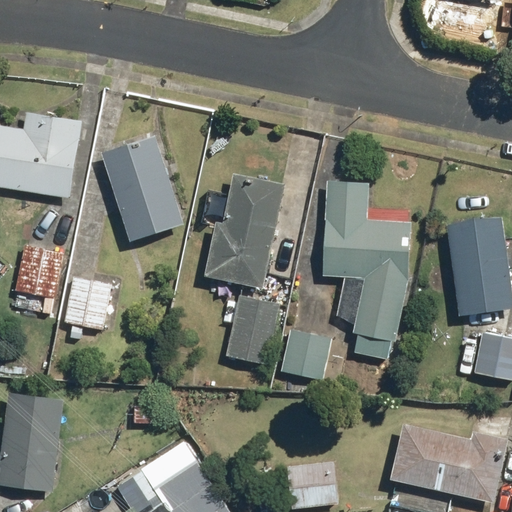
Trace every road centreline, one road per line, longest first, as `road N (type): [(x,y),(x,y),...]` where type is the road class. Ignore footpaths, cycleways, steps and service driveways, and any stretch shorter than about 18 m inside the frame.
road 1 (residential): [(0,13),(60,17),(344,74)]
road 2 (residential): [(344,74),(511,110)]
